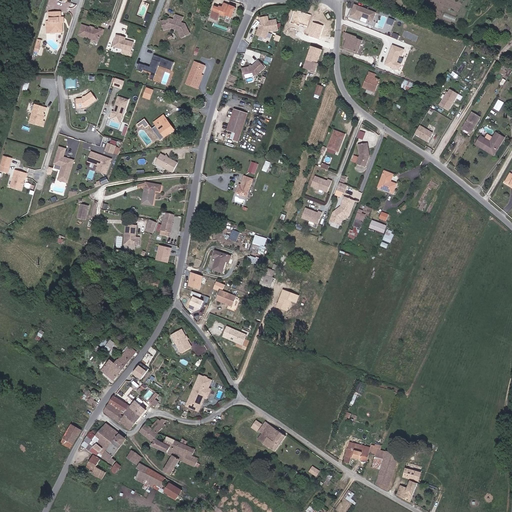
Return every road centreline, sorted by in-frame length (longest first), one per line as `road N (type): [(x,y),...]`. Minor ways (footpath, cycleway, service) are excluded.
road 1 (tertiary): [(174,300),(198,166),(255,1)]
road 2 (residential): [(338,0),(337,69),(349,100),(511,223)]
road 3 (unclassified): [(240,398),(421,511)]
road 4 (residential): [(92,414),(127,434),(147,410),(196,419),(240,398)]
road 5 (tertiary): [(92,414),(174,300)]
